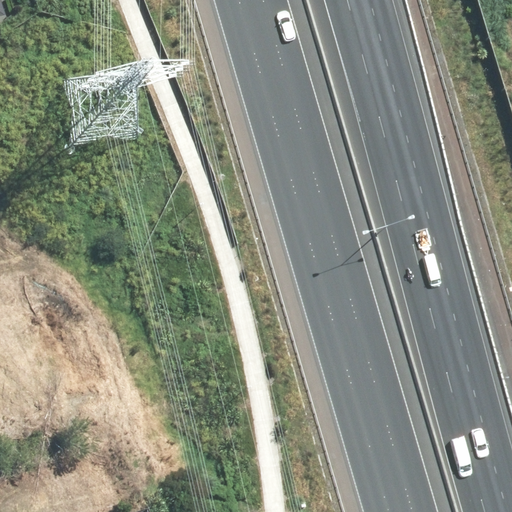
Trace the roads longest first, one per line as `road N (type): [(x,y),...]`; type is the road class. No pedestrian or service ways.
road 1 (motorway): [(355,0),(504,511)]
road 2 (motorway): [(412,511),(265,0)]
